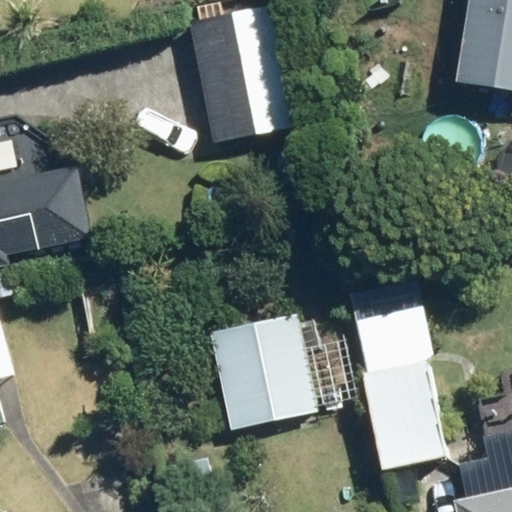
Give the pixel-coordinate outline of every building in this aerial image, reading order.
[(511,0),(487,0),(475,77),(511,83),(511,0)] [(290,2),(203,19),(227,140),(313,123),(290,2)] [(0,266),(25,261),(23,251),(106,234),(92,163),(0,181),(0,266)] [(446,354),(432,277),(365,289),(397,465),(457,454),(439,355),(446,354)] [(0,422),(18,418),(7,377),(28,371),(9,302),(0,304),(0,422)] [(309,314),(228,326),(243,425),(356,408),(348,357),(317,362),(309,314)] [(470,496),(473,511),(511,511),(511,428),(499,431),(504,454),(476,460),(483,493),(470,496)]
